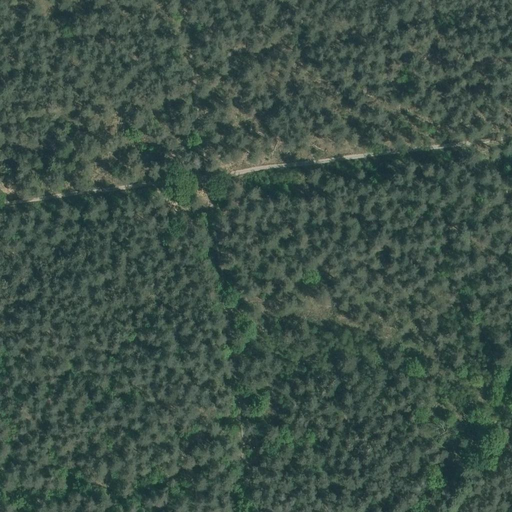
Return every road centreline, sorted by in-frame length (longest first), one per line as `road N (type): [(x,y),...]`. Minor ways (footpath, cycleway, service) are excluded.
road 1 (track): [(511,136),(207,178)]
road 2 (track): [(207,178),(0,205)]
